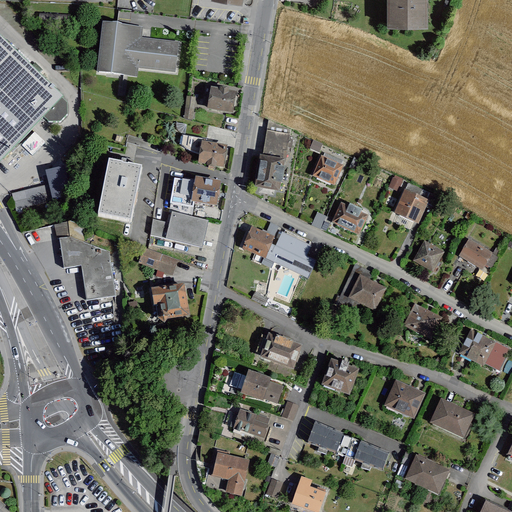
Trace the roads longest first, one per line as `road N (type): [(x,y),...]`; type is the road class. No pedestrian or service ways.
road 1 (residential): [(232,197),(511,331)]
road 2 (residential): [(205,511),(189,492),(183,442),(214,288)]
road 3 (residential): [(267,0),(232,197)]
road 4 (residential): [(327,342),(511,412)]
road 5 (residential): [(214,288),(327,342)]
road 6 (secondary): [(174,511),(90,420)]
